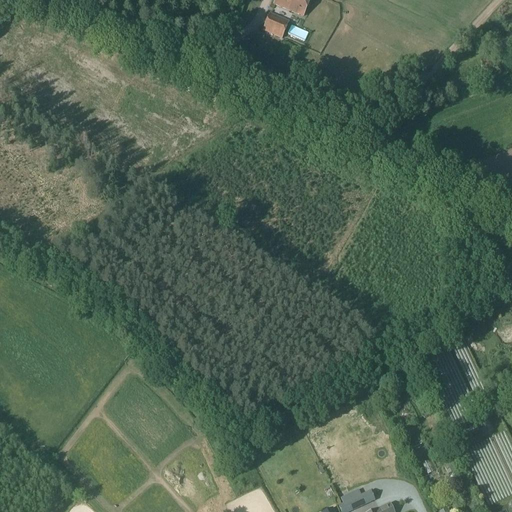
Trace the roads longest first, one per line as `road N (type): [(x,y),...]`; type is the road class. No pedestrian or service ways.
road 1 (track): [(46,0),(511,203)]
road 2 (track): [(344,127),(402,97),(500,0)]
road 3 (track): [(98,511),(0,420)]
